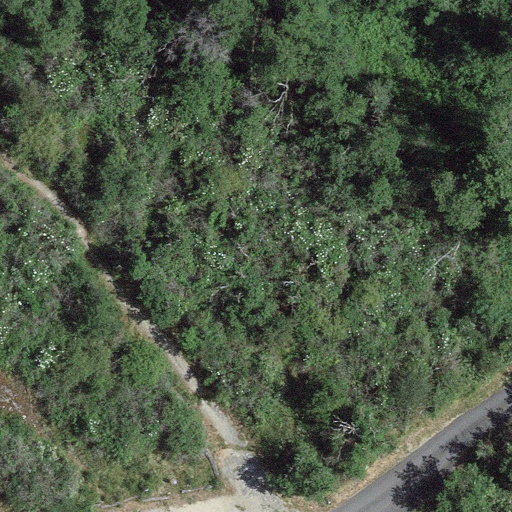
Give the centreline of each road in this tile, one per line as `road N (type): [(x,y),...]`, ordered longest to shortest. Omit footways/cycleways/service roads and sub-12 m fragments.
road 1 (track): [(0,167),(222,435),(257,511)]
road 2 (track): [(511,404),(373,511)]
